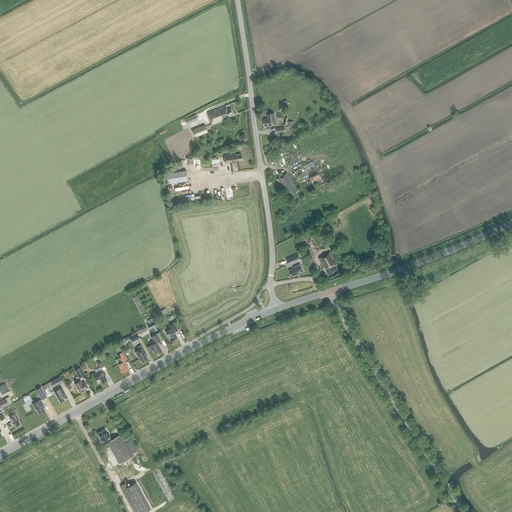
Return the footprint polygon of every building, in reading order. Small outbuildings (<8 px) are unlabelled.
[(227,117),(232,115),(230,109),(227,110),(226,106),(223,107),(208,113),(212,125),(223,121),(222,120),(227,118),(227,117)] [(275,118),(274,113),(267,114),(268,119),(264,119),(264,127),(276,125),(275,118)] [(195,114),(184,119),(186,124),(197,119),(195,114)] [(208,132),(204,125),(192,129),(195,137),(208,132)] [(284,152),(294,149),(293,143),(282,146),(284,152)] [(224,156),(225,163),(232,162),(232,163),(233,163),(235,163),(236,162),(242,161),(241,155),(241,154),(235,155),(235,154),(224,156)] [(323,182),(312,161),(304,166),(315,187),(323,182)] [(186,171),(166,173),(167,184),(187,181),(186,171)] [(296,193),(299,191),(287,173),(277,179),(285,193),(288,191),(293,200),(299,196),(296,193)] [(180,201),(189,198),(188,196),(192,194),(192,192),(178,195),(180,201)] [(310,247),(309,245),(306,247),(306,249),(310,259),(315,257),(311,247),(310,247)] [(337,265),(338,265),(335,259),(331,252),(319,258),(324,269),(325,268),(329,275),(334,273),(334,272),(338,270),(336,266),(337,266),(337,265)] [(286,259),(289,266),(301,260),(298,254),(286,259)] [(303,271),(300,264),(293,267),(294,268),(289,270),(292,276),(303,271)] [(156,326),(152,318),(147,321),(148,324),(147,325),(149,329),(156,326)] [(174,333),(178,331),(174,324),(169,326),(171,329),(165,332),(171,342),(177,338),(174,333)] [(140,339),(137,333),(129,337),(132,343),(140,339)] [(150,346),(147,348),(149,352),(152,350),(154,354),(161,350),(157,343),(160,341),(156,334),(151,337),(154,344),(150,346)] [(141,361),(142,363),(148,360),(146,356),(147,356),(141,345),(137,347),(139,350),(135,352),(140,362),(141,361)] [(129,370),(124,361),(127,360),(123,352),(122,352),(120,348),(115,351),(117,355),(121,363),(118,365),(123,373),(129,370)] [(84,375),(80,367),(75,370),(79,378),(84,375)] [(96,381),(99,379),(102,383),(107,380),(104,376),(106,375),(102,369),(96,373),(93,375),(96,381)] [(44,390),(47,394),(45,394),(47,397),(51,395),(47,389),(52,386),(53,387),(63,381),(60,376),(42,387),(44,390)] [(74,384),(76,386),(80,393),(84,390),(88,388),(84,381),(81,383),(80,380),(74,384)] [(5,383),(0,385),(0,390),(2,394),(9,390),(5,383)] [(40,387),(36,389),(41,399),(46,397),(40,387)] [(64,400),(67,398),(62,388),(54,392),(60,402),(64,400)] [(32,401),(29,395),(23,399),(26,404),(32,401)] [(5,398),(0,401),(0,407),(1,409),(9,405),(5,398)] [(36,409),(39,414),(44,411),(43,408),(44,408),(40,400),(33,404),(35,410),(36,409)] [(14,413),(13,411),(8,413),(10,416),(9,416),(15,428),(20,425),(18,420),(19,420),(15,413),(14,413)] [(109,434),(108,435),(105,429),(97,434),(101,440),(100,440),(103,445),(104,444),(107,448),(109,447),(119,464),(132,457),(120,435),(112,440),(109,434)] [(138,450),(132,439),(125,443),(131,454),(138,450)] [(125,483),(120,486),(134,511),(144,511),(151,509),(136,482),(127,486),(125,483)]
